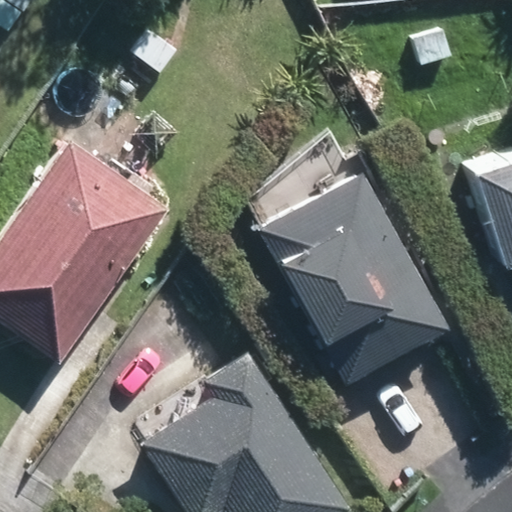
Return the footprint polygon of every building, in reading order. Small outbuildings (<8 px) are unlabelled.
[(170,51),(143,31),(126,54),(152,74),(170,51)] [(436,32),(407,42),(415,65),(444,57),(436,32)] [(0,223),(0,322),(52,358),(161,201),(62,133),(0,223)] [(338,383),(451,321),(362,160),(249,222),(338,383)] [(511,161),(476,173),(508,271),(511,269),(511,161)] [(241,342),(199,369),(211,387),(138,435),(188,511),(222,511),(229,507),(232,511),(331,511),(346,503),(241,342)]
